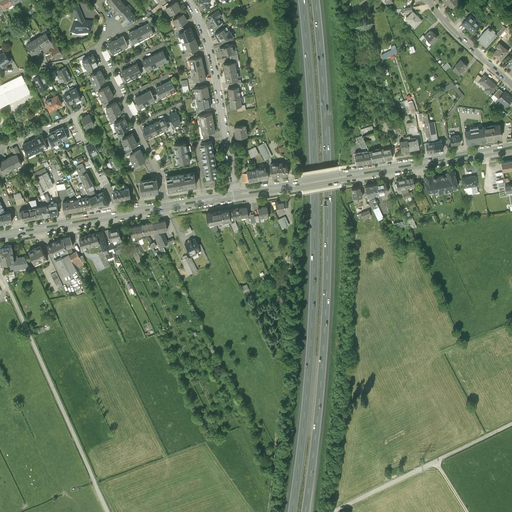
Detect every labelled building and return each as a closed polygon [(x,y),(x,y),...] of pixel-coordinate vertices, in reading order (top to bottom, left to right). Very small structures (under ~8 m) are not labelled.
[(8,6),(13,3),(11,0),(0,0),(0,2),(2,4),(5,9),(9,7),(8,6)] [(114,9),(122,2),(120,0),(115,0),(110,4),(114,9)] [(210,0),(209,0),(199,0),(198,1),(201,6),(202,5),(205,10),(210,7),(207,2),(210,0)] [(402,5),(397,6),(392,0),(387,4),(391,10),(394,9),(400,8),(404,8),(402,5)] [(166,7),(170,14),(180,8),(176,1),(169,5),(166,7)] [(118,13),(126,7),(122,2),(114,9),(118,14),(118,13)] [(154,12),(162,6),(160,2),(152,9),(154,12)] [(91,21),(83,20),(79,12),(80,12),(78,6),(72,8),(77,18),(74,19),(71,30),(76,33),(77,30),(78,30),(78,31),(80,31),(80,30),(86,31),(86,30),(90,31),(92,25),(91,24),(91,21)] [(126,7),(118,13),(122,18),(130,11),(127,6),(126,7)] [(222,15),(218,9),(215,11),(213,12),(208,16),(207,17),(207,18),(208,18),(209,19),(210,19),(211,21),(210,21),(213,26),(214,26),(221,21),(218,17),(222,15)] [(126,22),(131,18),(134,15),(130,11),(122,18),(126,22)] [(412,11),(405,18),(414,27),(421,20),(412,11)] [(183,13),(173,19),(176,26),(177,26),(180,24),(187,20),(183,13)] [(465,19),(462,23),(465,26),(465,25),(472,32),(479,24),(473,19),(474,18),(470,14),(465,19)] [(457,19),(462,23),(465,19),(461,15),(457,19)] [(149,23),(144,25),(148,35),(154,33),(151,28),(149,23)] [(219,40),(233,36),(230,32),(232,31),(228,24),(222,28),(216,32),(214,33),(215,33),(215,34),(216,36),(217,37),(217,38),(218,40),(219,40)] [(144,25),(138,28),(143,38),(148,35),(144,25)] [(182,36),(183,41),(194,37),(190,26),(184,29),(183,29),(184,30),(178,32),(180,37),(182,36)] [(505,28),(503,26),(496,34),(498,36),(505,28)] [(138,28),(133,30),(138,40),(143,38),(138,28)] [(485,46),(485,47),(496,34),(494,32),(495,31),(492,29),(491,30),(489,28),(484,33),(483,32),(477,39),(477,40),(477,39),(479,41),(481,43),(485,46)] [(41,32),(42,34),(47,43),(48,42),(51,47),(56,43),(48,31),(47,31),(46,29),(41,32)] [(133,43),(138,40),(133,30),(128,33),(131,38),(133,43)] [(427,31),(423,35),(424,36),(431,43),(437,36),(431,30),(430,31),(429,30),(428,32),(427,31)] [(45,44),(47,43),(42,34),(36,38),(42,48),(46,46),(45,44)] [(123,36),(118,38),(123,48),(128,45),(126,41),(123,36)] [(198,47),(194,37),(183,41),(185,47),(184,47),(186,51),(186,52),(192,49),(198,47)] [(36,38),(31,41),(37,52),(40,51),(40,49),(42,48),(36,38)] [(118,38),(113,41),(118,51),(123,48),(118,38)] [(409,46),(406,39),(401,42),(403,44),(382,54),(383,58),(409,46)] [(35,53),(37,52),(31,41),(26,44),(32,54),(33,53),(35,53)] [(112,53),(118,51),(113,41),(107,43),(110,49),(112,53)] [(62,55),(56,43),(51,47),(52,49),(53,49),(52,50),(51,50),(50,50),(49,52),(52,56),(53,56),(55,55),(57,58),(62,55)] [(219,47),(221,54),(226,52),(226,53),(229,52),(235,51),(235,50),(232,43),(225,45),(219,47)] [(493,54),(500,60),(508,51),(499,43),(496,47),(498,48),(493,54)] [(111,57),(110,55),(107,50),(107,49),(101,51),(105,59),(111,57)] [(0,62),(2,66),(7,64),(6,62),(10,60),(7,56),(3,50),(0,52),(0,62)] [(163,50),(157,52),(162,62),(168,60),(167,58),(164,53),(163,50)] [(157,52),(152,55),(157,65),(162,62),(157,52)] [(239,61),(238,53),(230,55),(231,61),(234,61),(239,61)] [(82,62),(84,65),(95,59),(93,54),(85,57),(82,59),(83,62),(82,62)] [(152,55),(147,58),(152,67),(157,65),(152,55)] [(191,69),(192,69),(203,67),(201,55),(194,56),(189,57),(189,58),(191,69)] [(147,70),(152,67),(147,58),(142,60),(145,66),(147,70)] [(98,64),(95,59),(84,65),(85,67),(86,67),(87,70),(91,68),(98,64)] [(461,59),(455,66),(461,71),(467,65),(461,59)] [(223,63),(225,71),(236,69),(234,61),(231,61),(223,63)] [(442,66),(445,70),(450,65),(447,61),(442,66)] [(137,63),(131,65),(136,75),(142,73),(139,68),(137,63)] [(131,65),(126,68),(131,78),(136,75),(131,65)] [(458,75),(461,71),(455,66),(452,69),(458,75)] [(71,78),(66,67),(58,71),(61,77),(63,82),(71,78)] [(205,77),(203,67),(192,69),(194,80),(205,77)] [(126,80),(131,78),(126,68),(121,71),(124,76),(126,80)] [(55,80),(61,77),(58,71),(57,69),(51,72),(55,80)] [(237,79),(236,69),(225,71),(227,81),(234,80),(237,79)] [(90,78),(92,81),(103,75),(100,70),(93,73),(90,75),(91,78),(90,78)] [(48,86),(42,73),(34,77),(40,90),(48,86)] [(118,84),(123,82),(121,77),(119,74),(114,76),(118,84)] [(21,75),(0,85),(0,105),(29,91),(26,84),(28,83),(27,81),(25,82),(21,75)] [(106,80),(103,75),(92,81),(93,83),(94,83),(95,86),(99,84),(106,80)] [(496,85),(484,75),(481,77),(478,82),(479,81),(486,88),(484,90),(489,93),(496,85)] [(187,79),(181,80),(182,87),(179,87),(180,92),(189,91),(187,79)] [(171,80),(166,82),(170,92),(176,90),(174,87),(172,82),(171,80)] [(436,98),(452,86),(454,85),(451,81),(434,94),(436,98)] [(166,82),(160,85),(165,95),(170,92),(166,82)] [(450,115),(464,95),(457,87),(459,86),(457,83),(455,85),(454,84),(454,85),(452,86),(460,96),(448,113),(450,115)] [(160,97),(165,95),(160,85),(155,88),(158,93),(160,97)] [(196,98),(197,98),(209,96),(207,85),(194,87),(196,98)] [(227,87),(229,98),(240,96),(238,86),(238,85),(235,86),(227,87)] [(69,88),(70,90),(75,101),(81,98),(76,88),(74,88),(73,86),(69,88)] [(98,94),(99,97),(111,91),(108,86),(101,89),(98,91),(99,94),(98,94)] [(497,98),(503,92),(499,88),(491,97),(495,100),(497,98)] [(69,104),(75,101),(70,90),(64,93),(69,104)] [(150,90),(145,93),(150,103),(155,100),(153,96),(150,90)] [(114,96),(111,91),(99,97),(101,99),(102,99),(103,101),(106,100),(114,96)] [(511,98),(504,91),(503,92),(497,98),(501,101),(500,104),(503,108),(508,103),(511,98)] [(145,93),(140,95),(145,105),(150,103),(145,93)] [(57,95),(51,98),(56,107),(62,104),(57,95)] [(139,108),(145,105),(140,95),(135,98),(137,103),(139,108)] [(197,98),(198,108),(202,107),(210,106),(209,96),(197,98)] [(242,105),(240,96),(229,98),(231,107),(237,106),(242,105)] [(57,109),(56,107),(51,98),(45,101),(49,110),(50,110),(51,112),(57,109)] [(414,112),(416,111),(412,102),(408,103),(407,99),(400,101),(404,115),(414,112)] [(138,111),(137,110),(135,105),(133,101),(127,103),(133,114),(138,111)] [(106,110),(107,112),(119,107),(116,102),(109,105),(106,107),(107,110),(106,110)] [(122,112),(119,107),(107,112),(109,115),(110,115),(111,117),(114,116),(122,112)] [(176,111),(169,115),(174,126),(180,123),(178,119),(179,118),(176,111)] [(414,113),(415,117),(417,127),(422,126),(424,126),(424,123),(423,123),(422,120),(419,120),(418,113),(417,113),(416,111),(414,112),(414,113)] [(429,142),(432,142),(429,123),(427,112),(418,113),(419,120),(422,120),(423,123),(424,123),(424,126),(422,126),(423,130),(425,129),(426,137),(428,137),(428,140),(429,142)] [(197,115),(199,126),(213,123),(211,113),(204,114),(199,115),(197,115)] [(94,123),(89,114),(82,118),(83,121),(82,122),(83,125),(85,124),(86,127),(94,123)] [(114,126),(115,128),(127,123),(124,117),(117,121),(114,123),(115,125),(114,126)] [(417,127),(415,117),(412,118),(412,122),(406,123),(408,133),(418,131),(417,127)] [(163,118),(158,120),(163,130),(168,127),(166,123),(163,118)] [(158,120),(153,123),(158,133),(163,130),(158,120)] [(129,128),(127,123),(115,128),(117,131),(118,132),(113,135),(115,139),(117,137),(118,137),(117,134),(122,131),(129,128)] [(153,123),(148,125),(153,135),(158,133),(153,123)] [(198,126),(200,135),(208,134),(208,132),(215,131),(213,123),(199,126),(198,126)] [(245,124),(234,126),(236,137),(247,135),(245,124)] [(483,127),(485,139),(501,136),(499,124),(483,127)] [(148,138),(153,135),(148,125),(143,128),(145,133),(148,138)] [(360,129),(362,135),(373,131),(371,125),(360,129)] [(485,140),(485,139),(483,127),(478,128),(478,126),(470,128),(470,129),(464,130),(467,143),(475,142),(475,141),(477,141),(477,142),(485,140)] [(59,128),(56,130),(61,141),(68,137),(64,129),(63,127),(60,129),(59,128)] [(68,127),(64,129),(68,137),(72,135),(68,127)] [(62,142),(61,141),(56,130),(48,134),(49,136),(53,144),(57,143),(58,145),(62,142)] [(373,131),(362,135),(365,142),(378,138),(376,130),(373,131)] [(122,142),(123,144),(135,139),(132,133),(125,137),(121,139),(123,141),(122,142)] [(451,144),(460,143),(459,134),(453,135),(453,133),(450,134),(451,144)] [(35,137),(35,138),(41,150),(47,147),(47,146),(44,139),(41,134),(35,137)] [(361,148),(366,146),(365,142),(362,135),(355,137),(358,142),(359,142),(361,148)] [(49,136),(46,138),(51,146),(52,149),(55,147),(53,144),(49,136)] [(35,138),(29,141),(36,154),(42,151),(41,150),(35,138)] [(137,144),(135,139),(123,144),(125,147),(127,149),(130,148),(137,144)] [(234,140),(234,142),(241,141),(244,147),(243,148),(244,151),(247,150),(242,139),(234,140)] [(400,151),(409,149),(407,141),(407,139),(399,141),(400,151)] [(410,140),(407,141),(409,149),(414,148),(415,149),(415,148),(418,148),(419,148),(417,139),(410,140)] [(29,158),(36,154),(29,141),(23,144),(25,148),(28,155),(29,158)] [(99,151),(94,141),(86,144),(90,152),(92,155),(99,151)] [(186,141),(174,143),(177,163),(189,161),(188,151),(187,146),(186,141)] [(211,141),(200,143),(206,178),(217,177),(211,141)] [(436,141),(432,142),(433,150),(443,149),(442,141),(436,141)] [(271,156),(263,142),(257,145),(265,159),(268,157),(270,157),(271,156)] [(11,148),(14,155),(17,154),(20,152),(16,145),(11,148)] [(259,153),(255,146),(247,150),(251,157),(259,153)] [(390,146),(382,148),(384,159),(392,157),(390,146)] [(382,148),(369,150),(369,151),(374,161),(384,159),(382,148)] [(130,158),(131,160),(143,155),(140,149),(133,153),(129,155),(131,157),(130,158)] [(356,163),(374,161),(369,151),(354,153),(356,163)] [(13,155),(11,156),(16,166),(22,163),(17,154),(14,155),(13,155)] [(145,160),(143,155),(131,160),(132,163),(133,163),(135,165),(138,163),(145,160)] [(10,169),(16,166),(11,156),(8,157),(8,158),(5,159),(10,169)] [(118,167),(114,157),(108,160),(109,162),(112,167),(114,166),(115,169),(118,167)] [(4,172),(10,169),(5,159),(2,161),(2,160),(0,161),(0,164),(2,168),(4,172)] [(502,170),(511,168),(511,159),(501,162),(502,170)] [(272,176),(281,175),(279,162),(272,164),(270,164),(272,176)] [(282,162),(279,162),(281,175),(288,173),(286,164),(282,164),(282,162)] [(88,197),(89,198),(96,195),(93,188),(94,188),(83,166),(78,169),(76,170),(83,183),(88,197)] [(265,166),(256,168),(258,179),(268,177),(267,172),(266,172),(265,166)] [(42,190),(53,185),(45,168),(33,173),(41,188),(42,190)] [(248,180),(258,179),(256,168),(246,170),(248,180)] [(433,190),(433,192),(450,189),(450,187),(457,186),(454,170),(446,171),(446,174),(432,177),(432,174),(423,175),(425,184),(428,191),(433,190)] [(99,176),(104,187),(110,184),(104,171),(101,173),(102,175),(99,176)] [(194,172),(166,177),(168,189),(196,184),(194,172)] [(475,175),(461,178),(463,187),(463,186),(467,185),(467,186),(466,187),(467,193),(477,192),(476,185),(477,185),(475,175)] [(413,177),(405,178),(406,187),(414,186),(414,184),(416,183),(415,181),(414,181),(413,177)] [(395,185),(397,185),(397,189),(406,187),(405,178),(396,180),(396,183),(394,183),(395,185)] [(158,191),(156,179),(140,182),(142,193),(158,191)] [(385,182),(376,184),(378,193),(378,194),(382,194),(382,193),(388,192),(387,186),(385,186),(385,182)] [(84,196),(84,197),(88,197),(83,183),(78,185),(83,197),(84,196)] [(120,189),(121,189),(122,198),(130,197),(129,188),(125,189),(124,184),(120,184),(120,189)] [(373,194),(378,193),(376,184),(365,185),(367,195),(373,194)] [(120,189),(118,190),(117,185),(112,185),(113,191),(113,193),(112,193),(112,197),(114,197),(114,199),(122,198),(121,189),(120,189)] [(75,194),(71,186),(66,189),(67,192),(70,197),(75,194)] [(358,202),(357,197),(362,196),(361,190),(360,191),(359,187),(351,188),(354,203),(358,202)] [(409,192),(406,187),(397,189),(397,190),(400,190),(404,199),(407,198),(411,196),(410,196),(409,192)] [(17,205),(25,202),(23,197),(22,197),(20,192),(13,194),(16,200),(15,200),(17,205)] [(89,198),(93,207),(109,204),(103,192),(96,195),(89,198)] [(78,199),(80,209),(93,207),(89,198),(88,197),(84,197),(78,198),(78,199)] [(376,201),(374,198),(369,200),(372,208),(378,206),(378,205),(376,202),(378,201),(377,200),(376,201)] [(35,199),(29,200),(32,207),(35,206),(37,206),(35,199)] [(64,212),(80,209),(78,199),(63,202),(64,212)] [(287,204),(286,199),(276,201),(277,211),(285,209),(284,205),(287,204)] [(391,200),(385,202),(387,208),(393,206),(391,200)] [(51,204),(49,204),(51,214),(58,213),(56,203),(54,203),(53,201),(51,201),(51,204)] [(49,204),(42,205),(44,216),(51,214),(49,204)] [(37,206),(35,206),(37,217),(44,216),(42,205),(37,206)] [(32,207),(28,208),(30,218),(37,217),(35,206),(32,207)] [(246,206),(239,207),(241,217),(248,215),(247,212),(246,206)] [(258,207),(259,217),(268,215),(267,206),(258,207)] [(380,210),(378,206),(372,208),(378,220),(383,218),(379,211),(380,210)] [(230,218),(241,217),(239,207),(229,209),(230,218)] [(23,219),(30,218),(28,208),(19,210),(20,215),(22,215),(23,219)] [(229,209),(221,210),(222,220),(223,220),(223,224),(229,223),(228,219),(230,218),(229,209)] [(219,221),(222,220),(221,210),(206,213),(208,222),(219,221)] [(371,216),(369,210),(360,213),(362,218),(363,219),(371,216)] [(5,212),(2,213),(4,222),(12,221),(10,211),(5,212)] [(278,219),(282,228),(287,225),(283,216),(278,219)] [(405,219),(408,225),(415,224),(413,220),(418,219),(418,217),(405,219)] [(165,220),(152,222),(156,231),(162,230),(167,229),(165,220)] [(218,231),(216,223),(219,222),(219,221),(208,222),(213,232),(218,231)] [(239,231),(235,221),(231,223),(235,232),(239,231)] [(144,233),(147,233),(153,232),(156,231),(152,222),(142,224),(144,233)] [(139,234),(144,233),(142,224),(130,226),(132,235),(134,235),(139,234)] [(118,228),(109,230),(108,230),(109,235),(110,239),(112,239),(113,241),(116,240),(116,238),(121,237),(118,228)] [(162,230),(156,231),(163,245),(167,243),(166,241),(162,230)] [(102,231),(96,232),(99,243),(103,250),(107,248),(107,249),(109,249),(107,245),(106,246),(102,231)] [(163,246),(163,245),(156,231),(153,232),(157,242),(160,248),(163,246)] [(96,232),(79,237),(82,248),(99,243),(96,232)] [(154,241),(152,242),(149,236),(149,237),(147,233),(144,233),(146,236),(149,244),(152,248),(153,248),(156,246),(154,241)] [(70,236),(63,238),(66,247),(68,246),(73,245),(70,236)] [(144,242),(141,243),(144,249),(147,247),(146,245),(149,244),(146,236),(142,238),(144,242)] [(69,253),(66,247),(63,238),(63,237),(47,245),(52,256),(59,252),(62,257),(69,253)] [(188,241),(184,243),(190,254),(200,250),(198,245),(194,238),(191,240),(191,239),(188,240),(188,241)] [(113,248),(116,253),(117,254),(122,251),(121,249),(124,247),(122,243),(113,248)] [(46,258),(40,245),(28,251),(34,263),(46,258)] [(0,258),(1,263),(12,261),(14,261),(13,256),(12,246),(0,248),(0,258)] [(134,254),(138,261),(141,259),(138,252),(139,252),(136,246),(132,248),(135,253),(134,254)] [(105,253),(103,250),(98,253),(106,268),(111,265),(107,258),(105,253)] [(73,252),(69,254),(74,265),(81,262),(79,256),(80,256),(79,254),(78,255),(76,251),(73,252)] [(55,260),(63,276),(77,269),(74,265),(69,254),(69,253),(62,257),(55,260)] [(191,256),(188,258),(186,254),(183,256),(184,258),(181,259),(188,274),(197,270),(191,256)] [(17,255),(13,256),(14,261),(12,261),(14,269),(29,267),(24,256),(18,257),(17,255)] [(64,288),(56,271),(51,274),(59,290),(64,288)] [(250,293),(246,283),(241,286),(244,295),(250,293)] [(74,287),(77,295),(83,292),(79,284),(74,287)]
